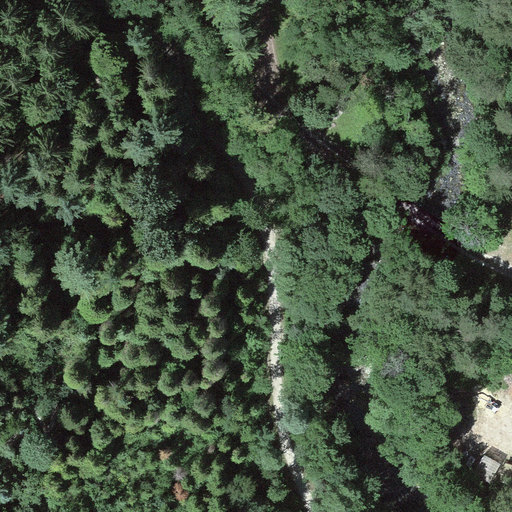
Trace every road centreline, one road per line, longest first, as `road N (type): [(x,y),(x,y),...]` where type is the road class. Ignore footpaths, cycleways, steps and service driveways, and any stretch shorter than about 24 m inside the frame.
road 1 (track): [(304,511),(284,444),(278,318),(252,181),(195,106),(163,40),(126,0)]
road 2 (track): [(198,0),(228,55),(276,114),(511,271)]
